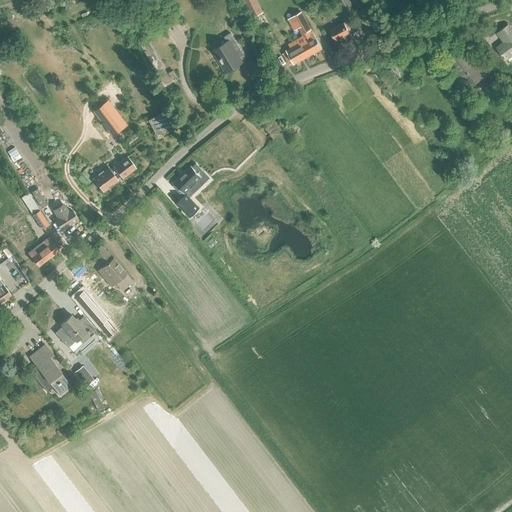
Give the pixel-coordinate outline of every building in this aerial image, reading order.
[(256,0),(243,0),(252,17),(263,12),(256,0)] [(338,0),(347,17),(356,12),(349,0),(338,0)] [(172,12),(160,20),(166,29),(178,21),(172,12)] [(299,28),(303,36),(288,44),(291,49),(283,54),(289,64),(293,62),(294,64),(322,48),(301,12),(292,17),(299,28)] [(330,29),(335,40),(354,31),(348,19),(330,29)] [(504,42),(497,47),(498,48),(506,59),(511,55),(511,30),(508,25),(497,33),(504,42)] [(267,31),(262,33),(269,45),(276,41),(270,31),(268,33),(267,31)] [(224,36),(228,43),(216,50),(215,48),(214,48),(228,71),(227,69),(239,62),(240,64),(241,64),(236,55),(241,52),(243,54),(230,33),(224,36)] [(448,59),(469,87),(478,81),(484,89),(494,81),(482,65),(476,69),(461,49),(448,59)] [(156,77),(162,88),(179,79),(173,68),(156,77)] [(123,126),(106,100),(91,110),(108,136),(123,126)] [(148,120),(155,131),(158,136),(173,127),(164,111),(148,120)] [(97,174),(98,174),(92,178),(103,192),(108,188),(109,188),(109,187),(112,184),(113,185),(113,184),(118,180),(117,178),(120,175),(122,178),(136,168),(127,156),(113,167),(114,167),(110,169),(108,166),(102,170),(102,171),(98,173),(97,174)] [(176,183),(173,186),(178,191),(181,188),(186,194),(176,203),(190,217),(199,208),(188,196),(195,190),(191,186),(201,177),(199,175),(203,172),(196,164),(192,168),(191,166),(175,182),(176,183)] [(31,192),(42,208),(47,204),(37,188),(31,192)] [(27,193),(21,198),(32,215),(41,229),(48,224),(39,211),(27,193)] [(55,220),(61,228),(76,218),(71,210),(67,212),(62,204),(61,204),(53,209),(59,218),(55,220)] [(28,253),(38,266),(58,250),(48,237),(28,253)] [(103,265),(97,270),(111,287),(115,283),(121,291),(133,281),(112,257),(111,258),(100,245),(92,252),(103,265)] [(0,303),(11,295),(0,279),(0,303)] [(70,292),(83,308),(93,300),(79,284),(70,292)] [(62,326),(56,331),(68,345),(75,340),(80,345),(95,331),(83,317),(78,322),(71,315),(61,324),(62,326)] [(45,344),(28,356),(36,366),(30,370),(47,392),(53,387),(59,395),(71,386),(61,373),(62,372),(50,357),(53,354),(45,344)] [(83,367),(75,373),(85,385),(92,380),(83,367)] [(99,401),(94,403),(98,411),(103,408),(99,401)] [(56,431),(59,436),(67,431),(64,426),(56,431)]
